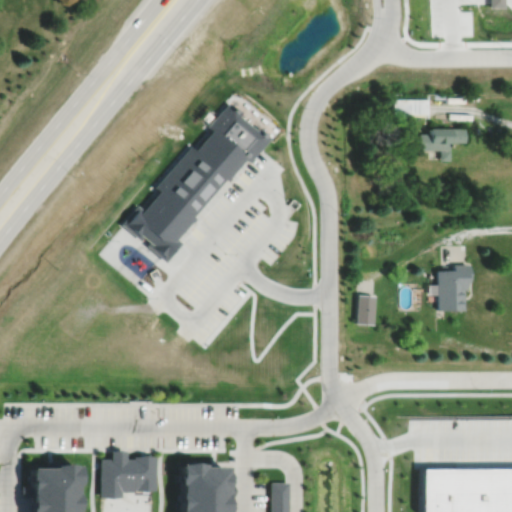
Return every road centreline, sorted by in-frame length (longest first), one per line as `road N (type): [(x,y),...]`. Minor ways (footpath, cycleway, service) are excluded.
road 1 (residential): [(374,42),(327,85),(310,116),(309,146),(327,196),(328,366),(338,398)]
road 2 (trunk): [(0,237),(192,0)]
road 3 (trunk): [(157,0),(0,191)]
road 4 (residential): [(338,398),(380,380),(511,377)]
road 5 (residential): [(374,42),(409,56),(511,56)]
road 6 (residential): [(338,398),(372,449),(375,511)]
